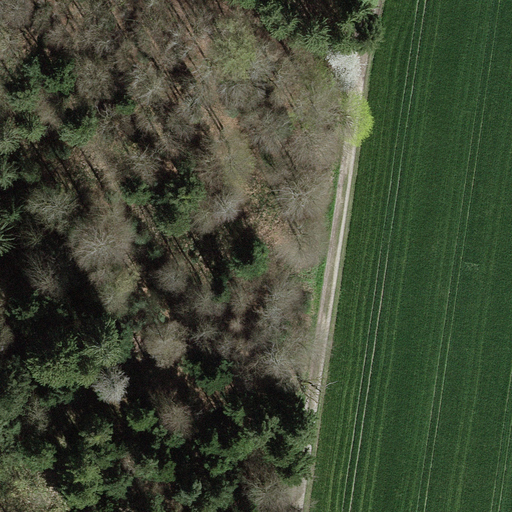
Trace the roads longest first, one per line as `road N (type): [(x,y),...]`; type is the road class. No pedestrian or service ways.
road 1 (track): [(296,511),(374,0)]
road 2 (track): [(192,0),(361,91)]
